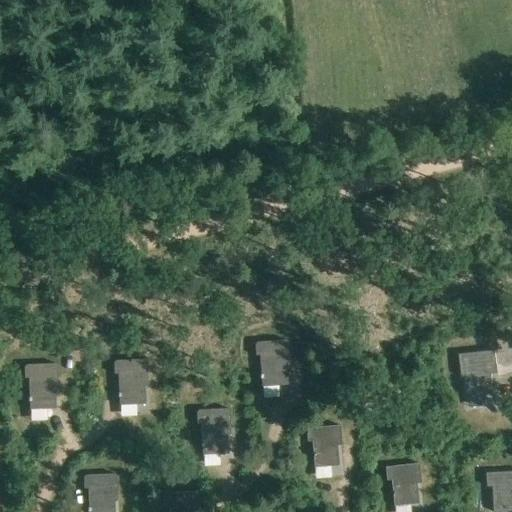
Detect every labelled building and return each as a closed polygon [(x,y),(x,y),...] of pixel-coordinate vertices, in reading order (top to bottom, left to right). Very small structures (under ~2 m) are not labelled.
[(286,386),(285,368),(289,367),(287,343),(284,341),(256,343),(253,345),(254,357),(258,356),(261,388),(286,386)] [(495,350),(459,354),(462,377),(465,377),(467,395),(494,392),(491,365),(496,364),(495,350)] [(143,405),(142,387),(147,387),(146,363),(143,360),(114,362),(112,364),(112,375),(115,375),(117,407),(143,405)] [(56,368),(53,365),(25,366),(22,369),(23,379),(26,379),(27,411),(54,410),(54,391),(57,391),(56,368)] [(196,424),(199,424),(201,456),(227,454),(226,436),(230,436),(228,412),(226,410),(197,412),(195,414),(196,424)] [(338,465),(336,440),(340,440),(339,426),(306,429),(307,441),(312,441),(314,468),(338,465)] [(418,464),(385,467),(387,480),(391,480),(394,506),(418,504),(415,478),(420,478),(418,464)] [(496,511),(511,511),(511,472),(487,473),(488,486),(493,486),(493,511),(496,511)] [(113,475),(80,477),(81,489),(85,489),(86,511),(112,511),(112,501),(116,501),(115,478),(113,475)] [(193,511),(193,506),(198,506),(197,492),(164,493),(165,506),(169,506),(169,511),(193,511)]
